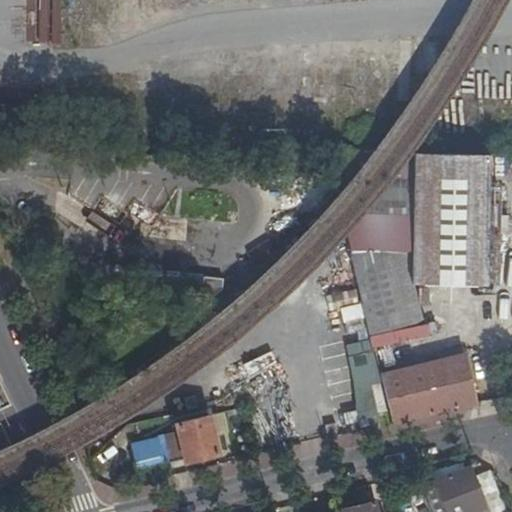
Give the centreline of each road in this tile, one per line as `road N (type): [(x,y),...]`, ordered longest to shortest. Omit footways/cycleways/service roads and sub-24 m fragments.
road 1 (residential): [(154,511),(510,432)]
road 2 (residential): [(86,511),(0,340)]
